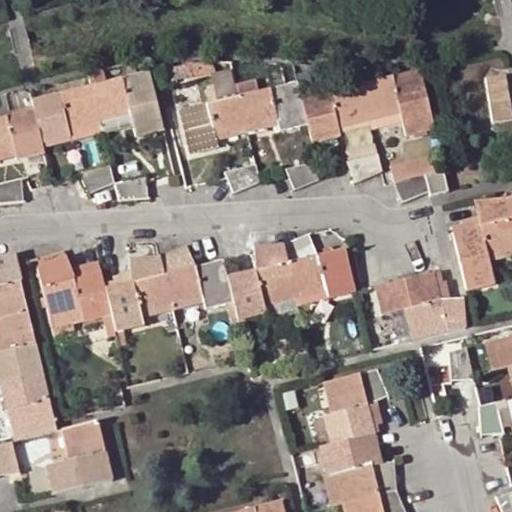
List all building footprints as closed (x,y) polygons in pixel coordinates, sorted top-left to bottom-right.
[(161,70),(164,85),(202,76),(213,74),(210,63),(191,62),(192,64),(189,66),(178,68),(177,65),(161,70)] [(89,87),(56,95),(30,102),(32,111),(0,118),(0,153),(12,151),(14,159),(14,161),(43,155),(41,144),(55,141),(68,137),(66,128),(80,125),(78,117),(95,112),(111,108),(114,116),(122,113),(129,111),(135,138),(163,131),(148,72),(135,75),(126,77),(104,84),(101,71),(85,75),(89,87)] [(433,130),(418,71),(300,101),(296,83),(257,93),(254,81),(233,87),(236,99),(178,112),(189,155),(216,148),(214,139),(219,137),(226,136),(224,129),(243,124),(259,120),(261,127),(269,125),(276,123),(278,133),(306,126),(311,144),(339,137),(338,134),(336,127),(350,124),(348,117),(365,113),(383,109),(384,115),(397,112),(401,124),(404,137),(411,135),(424,132),(433,130)] [(504,76),(483,80),(491,124),(511,121),(504,76)] [(97,120),(114,116),(111,108),(95,112),(97,120)] [(365,113),(369,127),(370,132),(382,129),(401,124),(397,112),(384,115),(383,109),(365,113)] [(100,132),(97,120),(95,112),(78,117),(80,125),(66,128),(68,137),(69,139),(75,138),(100,132)] [(336,127),(338,134),(345,133),(369,127),(365,113),(348,117),(350,124),(336,127)] [(243,124),(244,131),(261,127),(259,120),(243,124)] [(224,129),(226,136),(244,131),(243,124),(224,129)] [(426,138),(424,132),(411,135),(413,141),(426,138)] [(0,162),(7,160),(14,159),(12,151),(0,153),(0,162)] [(354,186),(380,174),(376,157),(345,165),(354,186)] [(424,177),(420,161),(389,168),(392,185),(396,184),(424,177)] [(320,181),(319,177),(315,164),(284,171),(294,192),(320,181)] [(254,166),(223,174),(232,195),(258,183),(254,166)] [(86,196),(113,184),(109,167),(77,175),(86,196)] [(444,171),(424,177),(429,195),(431,199),(451,194),(444,171)] [(424,177),(396,184),(404,203),(429,195),(424,177)] [(147,201),(144,178),(113,184),(117,202),(147,201)] [(0,185),(0,204),(22,203),(19,181),(0,185)] [(511,200),(506,202),(477,204),(477,217),(478,227),(451,233),(466,291),(493,285),(486,260),(502,256),(500,249),(511,246),(511,200)] [(478,227),(477,217),(471,219),(459,222),(460,226),(450,228),(451,233),(478,227)] [(71,280),(62,259),(35,269),(48,321),(80,313),(82,321),(109,314),(114,333),(142,326),(140,319),(154,315),(152,306),(169,301),(186,297),(189,306),(202,303),(204,310),(231,303),(236,322),(264,314),(262,308),(277,304),(274,296),(292,291),(310,287),(311,295),(325,292),(326,300),(354,293),(343,251),(332,253),(317,257),(307,236),(280,247),(252,249),(252,273),(240,276),(225,280),(221,261),(207,264),(193,268),(184,247),(158,259),(131,261),(131,283),(121,285),(104,290),(100,272),(87,276),(71,280)] [(511,253),(511,246),(500,249),(502,256),(511,253)] [(55,433),(12,255),(0,258),(0,324),(3,338),(0,339),(0,395),(1,399),(4,412),(12,410),(16,424),(24,422),(28,440),(55,433)] [(439,273),(432,274),(438,300),(449,300),(447,290),(445,283),(441,284),(439,273)] [(432,274),(373,288),(380,316),(406,309),(410,323),(417,321),(421,339),(464,328),(462,300),(449,300),(438,300),(432,274)] [(294,300),(311,295),(310,287),(292,291),(294,300)] [(288,301),(294,300),(292,291),(274,296),(277,304),(262,308),(264,314),(265,320),(279,317),(279,314),(291,312),(288,301)] [(172,311),(189,306),(186,297),(169,301),(172,311)] [(154,315),(172,311),(169,301),(152,306),(154,315)] [(80,313),(48,321),(51,337),(73,331),(71,324),(82,321),(80,313)] [(410,323),(414,341),(421,339),(417,321),(410,323)] [(511,337),(483,345),(491,373),(511,367),(511,337)] [(450,382),(472,381),(465,350),(443,355),(450,382)] [(376,402),(386,398),(374,372),(329,383),(333,398),(326,400),(331,416),(323,417),(330,445),(320,448),(327,475),(333,474),(337,488),(345,486),(349,503),(351,511),(402,511),(394,492),(393,463),(379,464),(369,465),(362,437),(372,434),(365,407),(376,402)] [(333,398),(329,383),(323,384),(326,400),(333,398)] [(378,411),(376,402),(365,407),(372,434),(378,433),(376,424),(381,424),(378,411)] [(494,404),(478,409),(479,437),(502,435),(494,404)] [(21,442),(28,440),(24,422),(16,424),(21,442)] [(48,479),(52,495),(110,481),(96,423),(63,431),(71,461),(45,467),(48,479)] [(375,450),(372,434),(362,437),(369,465),(379,464),(375,450)] [(11,444),(0,446),(0,476),(17,473),(11,444)] [(341,505),(349,503),(345,486),(337,488),(333,474),(327,475),(320,477),(328,508),(341,505)] [(511,511),(511,493),(495,500),(500,511),(511,511)] [(341,505),(342,511),(351,511),(349,503),(341,505)]
